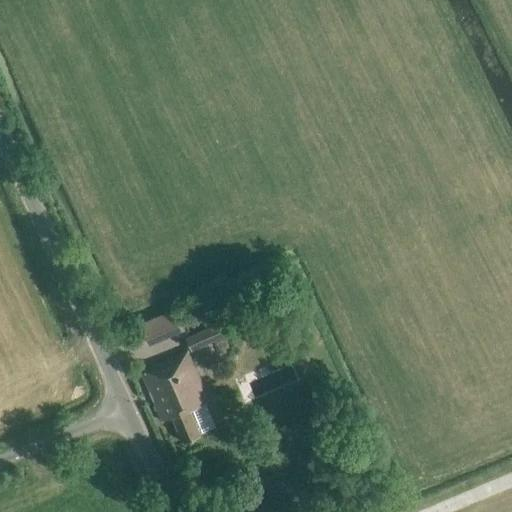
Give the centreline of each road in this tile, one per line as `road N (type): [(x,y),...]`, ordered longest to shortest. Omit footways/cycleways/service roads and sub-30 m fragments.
road 1 (tertiary): [(127,410),(0,131)]
road 2 (unclassified): [(127,410),(0,463)]
